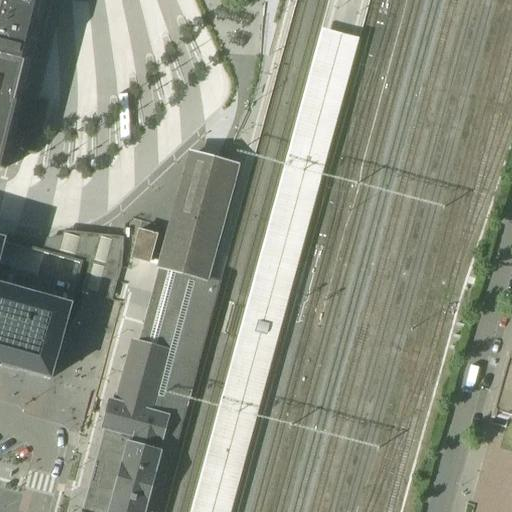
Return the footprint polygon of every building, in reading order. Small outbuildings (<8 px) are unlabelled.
[(0,0),(0,169),(3,171),(46,0),(0,0)] [(339,118),(359,37),(321,28),(304,99),(330,105),(327,115),(339,118)] [(164,259),(161,267),(205,279),(235,169),(225,166),(191,157),(164,259)] [(305,173),(292,169),(283,204),(295,207),(308,210),(317,176),(305,173)] [(139,231),(132,258),(135,259),(135,260),(149,264),(151,256),(157,236),(139,231)] [(0,371),(17,377),(48,385),(59,346),(80,268),(0,245),(0,371)] [(211,280),(221,281),(223,263),(213,262),(211,280)] [(140,511),(148,488),(167,416),(150,412),(166,354),(141,346),(148,316),(148,313),(146,309),(142,308),(134,306),(124,341),(134,343),(123,383),(120,383),(118,390),(121,391),(117,404),(111,402),(104,429),(107,430),(99,462),(98,462),(92,485),(89,497),(85,511),(140,511)] [(511,511),(511,340),(508,354),(490,419),(489,424),(464,511),(511,511)] [(231,443),(219,440),(208,479),(220,483),(231,486),(242,446),(231,443)]
